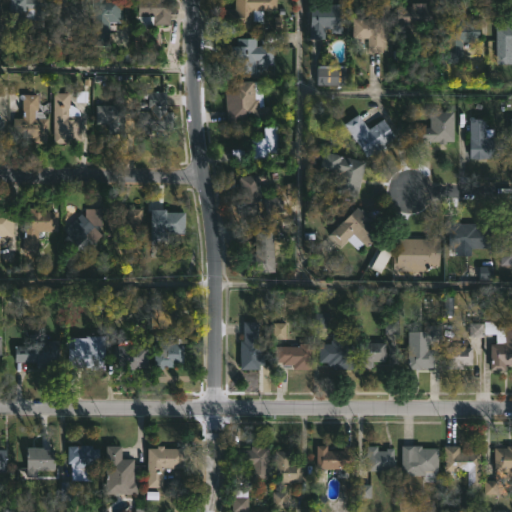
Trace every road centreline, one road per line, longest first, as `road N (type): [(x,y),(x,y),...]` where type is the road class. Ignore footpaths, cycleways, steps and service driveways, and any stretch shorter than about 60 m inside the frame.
road 1 (tertiary): [(193,0),(194,135),(215,283),(214,408)]
road 2 (residential): [(511,411),(214,408)]
road 3 (residential): [(214,408),(0,407)]
road 4 (residential): [(201,178),(0,175)]
